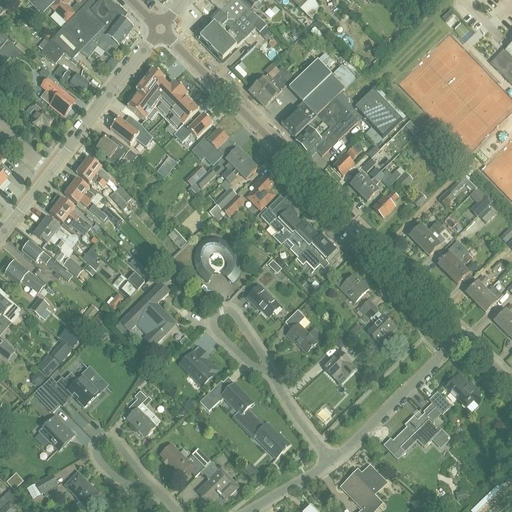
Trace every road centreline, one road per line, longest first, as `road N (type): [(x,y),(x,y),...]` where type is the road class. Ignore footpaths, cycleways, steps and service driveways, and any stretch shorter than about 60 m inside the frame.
road 1 (tertiary): [(464,334),(160,28)]
road 2 (residential): [(0,236),(160,28)]
road 3 (residential): [(330,462),(464,334)]
road 4 (residential): [(268,369),(216,332),(213,319),(232,312),(252,340)]
road 5 (residential): [(149,481),(121,482),(104,468),(96,452),(109,436),(130,461)]
